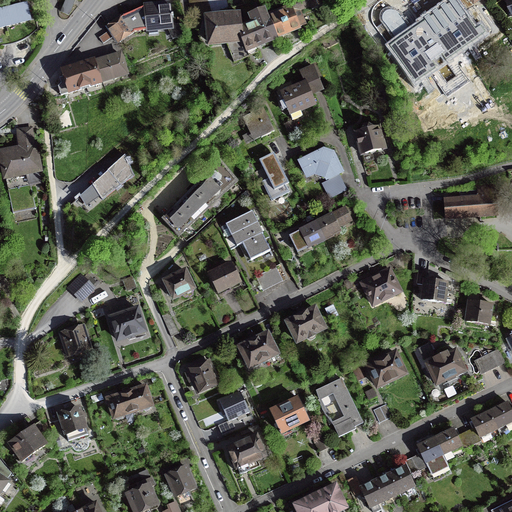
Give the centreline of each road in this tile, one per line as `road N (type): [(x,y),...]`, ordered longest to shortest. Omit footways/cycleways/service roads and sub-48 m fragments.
road 1 (residential): [(245,511),(511,383)]
road 2 (residential): [(399,245),(163,362)]
road 3 (residential): [(163,362),(11,411),(0,423)]
road 4 (residential): [(399,245),(371,196),(424,186),(425,250)]
road 5 (residential): [(163,362),(229,511)]
